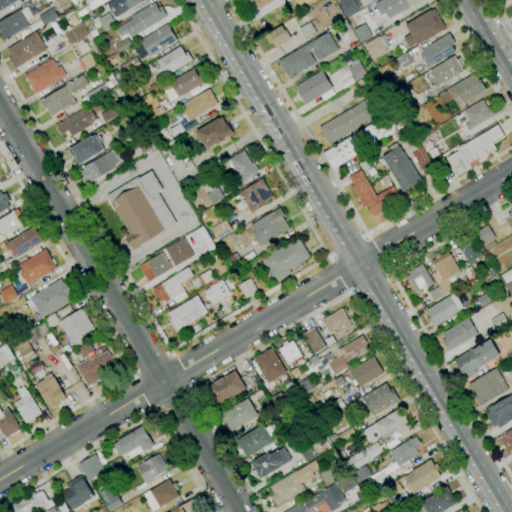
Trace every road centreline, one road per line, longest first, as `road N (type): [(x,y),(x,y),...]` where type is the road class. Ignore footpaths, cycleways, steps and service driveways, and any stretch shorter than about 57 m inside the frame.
road 1 (residential): [(0,481),(511,173)]
road 2 (residential): [(239,511),(0,106)]
road 3 (secondary): [(361,264),(508,511)]
road 4 (secondary): [(205,0),(331,212)]
